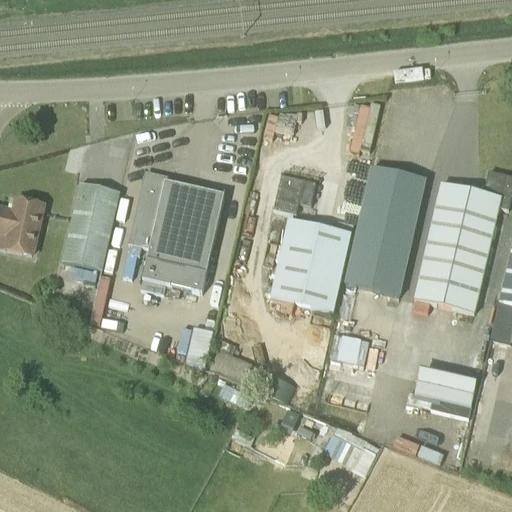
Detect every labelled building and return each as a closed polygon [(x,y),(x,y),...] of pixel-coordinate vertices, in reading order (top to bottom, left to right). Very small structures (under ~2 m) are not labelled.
[(137,116),(137,103),(107,104),(107,117),(137,116)] [(366,154),(368,109),(356,108),(354,153),(366,154)] [(368,189),(370,171),(351,169),(348,203),(357,204),(359,189),(368,189)] [(426,184),(373,171),(345,288),(399,301),(426,184)] [(511,180),(489,175),(487,182),(484,197),(442,188),(414,304),(474,318),(498,212),(508,214),(511,205),(511,198),(511,180)] [(297,220),(299,208),(311,211),(316,188),(281,180),(273,215),(297,220)] [(225,200),(216,198),(165,186),(163,195),(142,190),(129,249),(150,254),(142,285),(202,298),(225,200)] [(80,187),(74,216),(74,217),(63,266),(102,275),(120,197),(93,191),(93,190),(80,187)] [(17,203),(14,215),(0,211),(0,239),(8,241),(6,253),(32,259),(43,209),(17,203)] [(334,317),(351,238),(289,224),(271,302),(334,317)] [(511,257),(500,308),(511,310),(511,257)] [(95,326),(103,327),(104,299),(96,299),(95,326)] [(207,370),(215,335),(195,330),(187,366),(207,370)] [(422,374),(414,406),(470,420),(478,387),(422,374)] [(368,479),(383,450),(339,427),(324,456),(368,479)]
